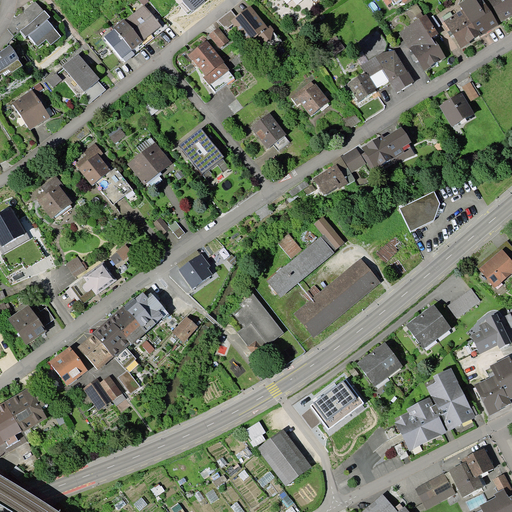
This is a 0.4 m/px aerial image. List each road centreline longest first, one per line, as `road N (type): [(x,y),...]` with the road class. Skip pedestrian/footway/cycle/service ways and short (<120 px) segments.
road 1 (secondary): [(511,204),(274,389),(127,460),(0,508)]
road 2 (residential): [(271,191),(0,383)]
road 3 (residential): [(511,40),(271,191)]
road 4 (residential): [(286,406),(444,286),(455,289)]
road 5 (residential): [(159,58),(0,179)]
road 6 (residential): [(511,414),(338,507)]
road 7 (residential): [(159,58),(271,191)]
